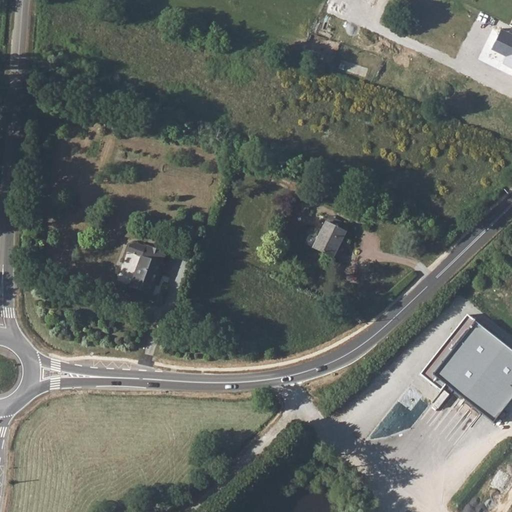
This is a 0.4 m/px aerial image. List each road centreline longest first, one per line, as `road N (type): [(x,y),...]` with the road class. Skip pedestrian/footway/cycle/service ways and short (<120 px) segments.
road 1 (secondary): [(511,203),(382,328),(322,365),(249,383),(31,373)]
road 2 (unclassified): [(0,312),(22,0)]
road 3 (track): [(286,376),(311,423),(427,511)]
